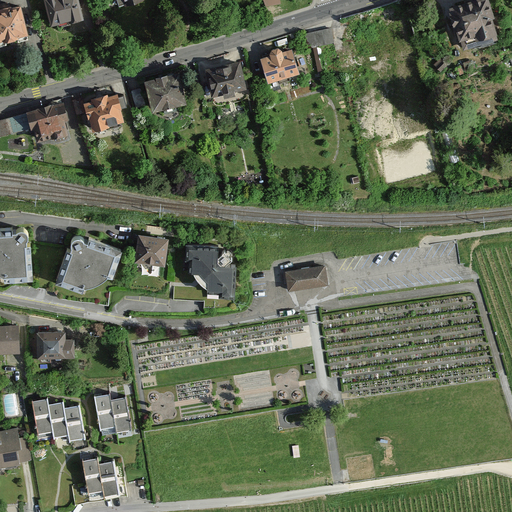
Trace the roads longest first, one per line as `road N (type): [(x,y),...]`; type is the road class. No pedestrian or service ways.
road 1 (residential): [(134,511),(279,501),(511,463)]
road 2 (tertiary): [(337,9),(0,103)]
road 3 (residential): [(0,298),(135,326),(257,315)]
